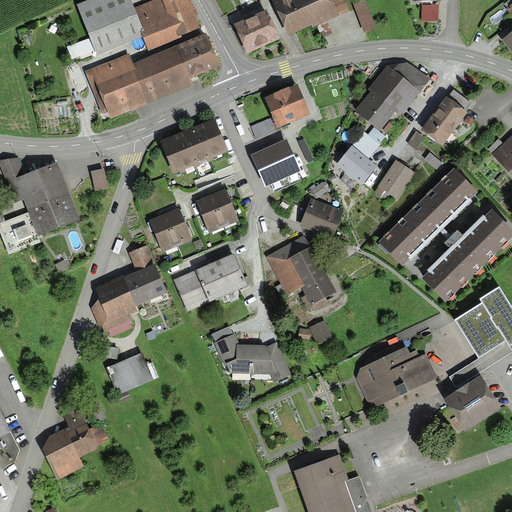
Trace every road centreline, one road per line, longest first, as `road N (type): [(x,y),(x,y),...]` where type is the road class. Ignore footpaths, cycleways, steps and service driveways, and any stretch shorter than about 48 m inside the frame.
road 1 (unclassified): [(134,134),(16,511)]
road 2 (tertiary): [(447,50),(368,49),(243,83)]
road 3 (residential): [(260,201),(250,225),(262,318),(250,328)]
road 4 (tertiary): [(134,134),(88,143),(0,142)]
